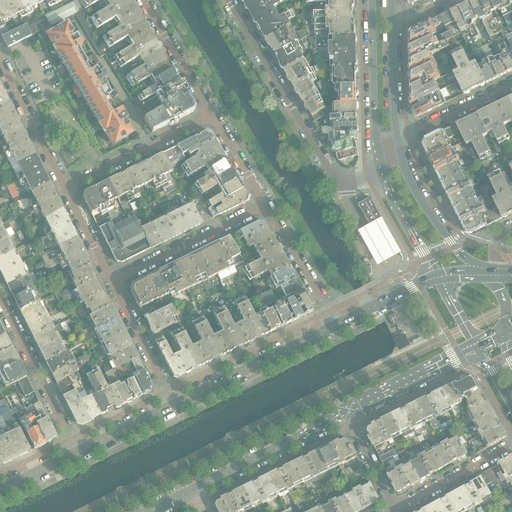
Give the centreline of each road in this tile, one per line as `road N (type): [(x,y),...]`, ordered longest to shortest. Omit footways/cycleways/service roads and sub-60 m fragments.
road 1 (residential): [(377,165),(354,181),(328,179),(224,0)]
road 2 (secondary): [(334,323),(173,403)]
road 3 (residential): [(0,299),(77,450)]
road 4 (residential): [(264,206),(112,281)]
road 5 (secondary): [(193,489),(343,413)]
road 6 (tertiary): [(370,0),(377,165)]
road 7 (residential): [(210,116),(65,188)]
road 8 (tertiary): [(487,276),(424,208),(397,145)]
road 9 (secondary): [(343,413),(477,347)]
road 10 (residential): [(65,188),(0,59)]
road 11 (residential): [(173,403),(112,281)]
road 12 (residential): [(264,206),(334,323)]
road 13 (residential): [(511,446),(393,510)]
road 14 (residential): [(143,0),(210,116)]
road 15 (residential): [(397,145),(511,82)]
road 16 (tertiary): [(377,165),(435,276)]
road 17 (tertiary): [(397,145),(391,20)]
